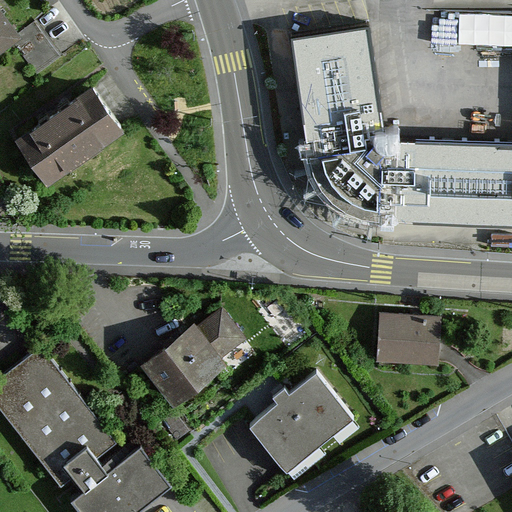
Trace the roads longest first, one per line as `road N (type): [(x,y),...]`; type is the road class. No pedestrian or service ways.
road 1 (residential): [(0,250),(206,247),(269,217)]
road 2 (tertiary): [(269,217),(308,257),(362,270),(511,279)]
road 3 (residential): [(511,378),(289,511)]
road 4 (tertiary): [(215,0),(252,179),(269,217)]
road 5 (residential): [(184,0),(111,33),(95,31),(70,0)]
